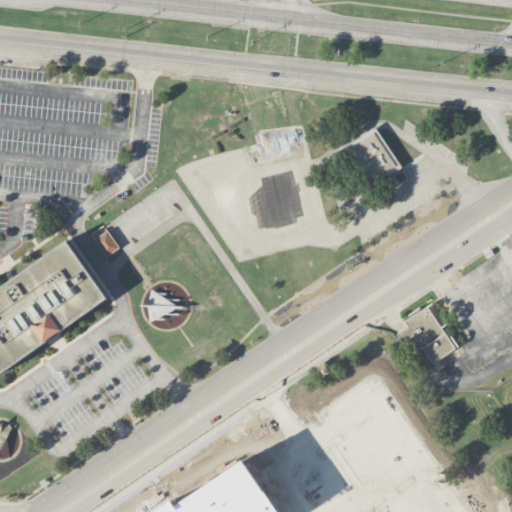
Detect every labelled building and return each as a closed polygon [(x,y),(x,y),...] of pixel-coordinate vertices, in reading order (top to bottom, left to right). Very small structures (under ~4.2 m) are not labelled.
[(402,166),(374,127),(347,146),(375,185),(402,166)] [(118,249),(105,225),(91,233),(105,257),(118,249)] [(0,373),(107,296),(65,239),(0,286),(0,373)] [(145,303),(141,321),(181,330),(189,301),(150,291),(147,304),(145,303)] [(404,321),(407,325),(413,334),(433,362),(455,347),(426,305),(404,321)] [(407,325),(402,329),(396,333),(402,342),(408,338),(413,334),(407,325)] [(147,511),(170,496),(177,505),(242,460),(278,511),(147,511)]
